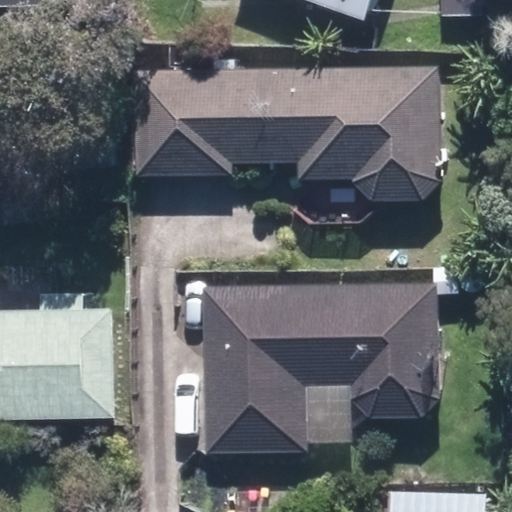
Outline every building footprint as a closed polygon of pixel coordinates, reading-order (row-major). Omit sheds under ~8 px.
[(297,0),(358,25),(369,0),(297,0)] [(433,74),(173,78),(174,179),(359,176),(359,194),(435,193),(433,74)] [(432,288),(209,293),(212,457),(304,455),(303,407),(434,404),(432,288)] [(111,318),(0,320),(0,422),(113,420),(111,318)] [(495,511),(496,498),(402,495),(401,511),(495,511)]
